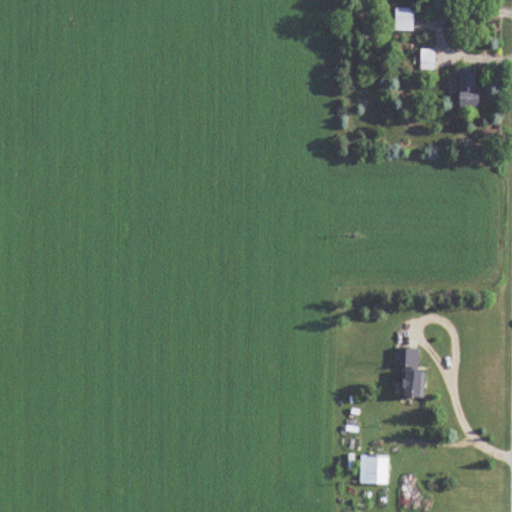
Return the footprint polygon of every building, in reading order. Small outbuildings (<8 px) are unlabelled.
[(414,31),(414,9),(392,9),(392,31),(414,31)] [(432,67),(436,57),(424,53),(421,64),(432,67)] [(457,67),(457,107),(478,107),(478,67),(457,67)] [(418,366),(418,350),(398,350),(398,366),(418,366)] [(404,398),(424,398),(424,372),(404,371),(404,398)] [(388,456),(360,456),(360,485),(388,485),(388,456)]
